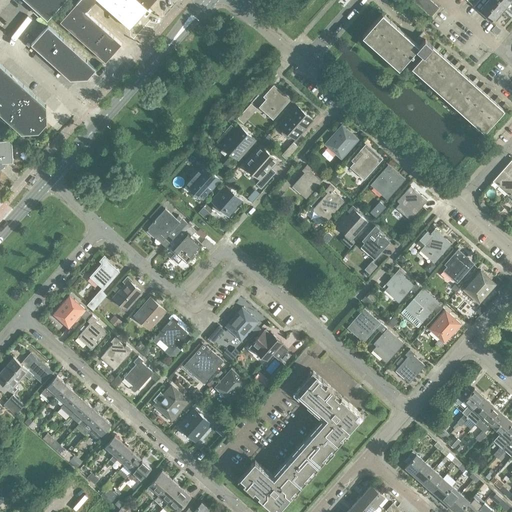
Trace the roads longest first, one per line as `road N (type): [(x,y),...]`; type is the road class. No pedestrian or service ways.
road 1 (residential): [(205,480),(22,314)]
road 2 (tertiary): [(50,178),(207,0)]
road 3 (residential): [(458,201),(303,61)]
road 4 (residential): [(205,480),(309,360)]
road 5 (residential): [(328,338),(238,257)]
road 6 (residential): [(103,225),(22,314)]
